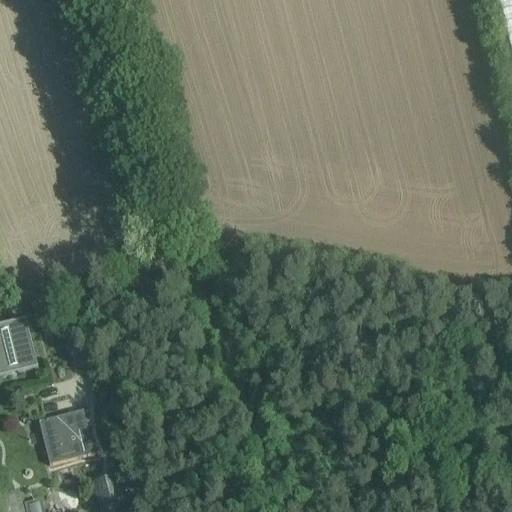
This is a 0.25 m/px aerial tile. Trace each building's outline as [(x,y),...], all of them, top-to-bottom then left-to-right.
[(511,0),(498,0),(511,55),(511,0)] [(0,326),(0,379),(12,376),(18,375),(38,370),(38,369),(36,369),(24,322),(26,322),(26,320),(6,325),(0,326)] [(78,414),(39,425),(50,468),(89,458),(95,456),(92,446),(87,426),(82,428),(78,414)] [(99,491),(96,492),(101,511),(126,511),(117,480),(97,485),(99,491)] [(19,492),(0,496),(0,502),(2,511),(23,511),(22,505),(19,492)]
